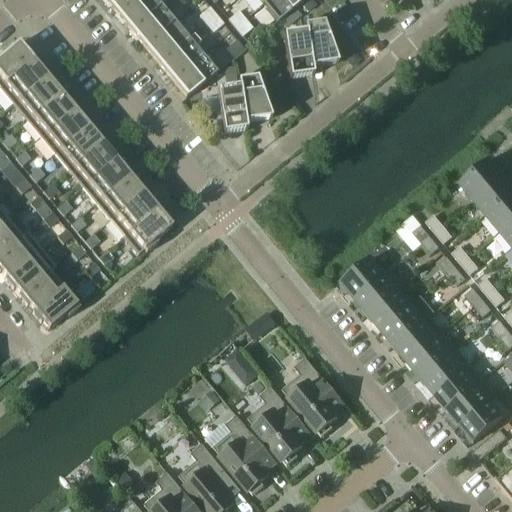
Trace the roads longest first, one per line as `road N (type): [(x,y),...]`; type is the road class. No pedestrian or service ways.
road 1 (residential): [(215,206),(466,0)]
road 2 (residential): [(408,440),(215,206)]
road 3 (residential): [(215,206),(41,0)]
